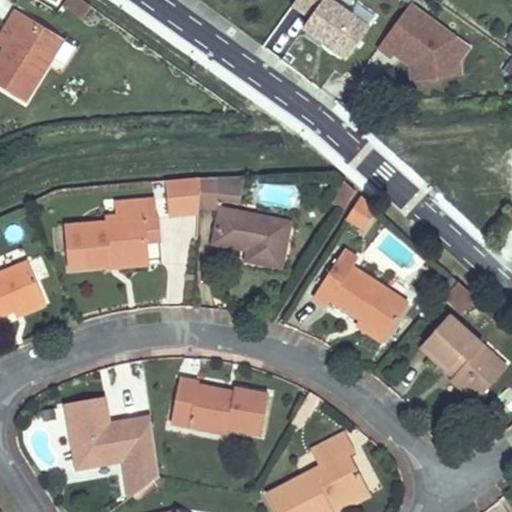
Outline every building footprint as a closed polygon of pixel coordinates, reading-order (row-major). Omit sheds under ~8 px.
[(89,3),(84,0),(64,0),(62,4),(81,16),(88,4),(89,3)] [(298,0),(291,14),(305,21),(298,34),(349,63),(377,15),(350,0),(298,0)] [(0,85),(24,100),(54,52),(47,48),(48,47),(56,34),(16,10),(9,21),(16,25),(3,48),(5,50),(11,54),(12,55),(6,64),(5,63),(0,60),(0,85)] [(0,46),(3,48),(16,25),(9,21),(0,35),(0,46)] [(63,38),(56,34),(48,47),(47,48),(54,52),(63,38)] [(11,54),(5,50),(0,57),(0,60),(5,63),(6,64),(12,55),(11,54)] [(475,78),(473,55),(440,56),(441,80),(443,80),(475,78)] [(477,95),(475,78),(443,80),(441,80),(441,96),(477,95)] [(245,176),(220,177),(218,199),(240,202),(245,176)] [(218,199),(220,177),(201,178),(200,189),(199,207),(218,207),(218,199)] [(200,189),(201,178),(166,182),(170,217),(199,214),(199,207),(200,189)] [(365,226),(377,208),(362,195),(349,215),(365,226)] [(147,241),(145,220),(156,219),(154,199),(118,201),(119,222),(69,225),(72,269),(148,263),(147,241)] [(281,266),(291,222),(220,208),(213,243),(248,249),(246,260),(281,266)] [(156,219),(145,220),(147,241),(160,240),(159,219),(156,219)] [(403,276),(420,258),(388,227),(371,244),(403,276)] [(41,298),(26,261),(0,272),(0,315),(13,309),(41,298)] [(409,302),(352,265),(343,278),(331,270),(313,296),(327,305),(330,300),(359,319),(386,336),(409,302)] [(16,317),(44,305),(44,304),(41,298),(13,309),(14,310),(16,317)] [(501,374),(477,352),(477,351),(482,346),(483,345),(450,315),(425,343),(457,372),(457,373),(454,376),(451,380),(475,402),(501,374)] [(382,341),(386,336),(359,319),(356,323),(356,324),(382,341)] [(457,372),(425,343),(421,347),(454,376),(457,373),(457,372)] [(507,366),(483,345),(482,346),(477,351),(477,352),(501,374),(502,372),(507,366)] [(260,434),(269,396),(234,389),(233,393),(231,398),(197,392),(198,387),(198,386),(198,383),(179,379),(170,422),(226,434),(227,428),(260,434)] [(233,393),(198,386),(198,387),(197,392),(231,398),(233,393)] [(137,424),(136,419),(118,422),(119,426),(111,427),(110,423),(108,400),(66,406),(76,468),(123,460),(129,498),(133,495),(155,479),(160,476),(152,421),(137,424)] [(331,511),(329,506),(364,487),(346,454),(352,450),(343,433),(313,449),(321,466),(268,493),(277,511),(331,511)] [(156,486),(155,480),(155,479),(133,495),(134,496),(137,500),(156,486)] [(331,511),(337,511),(369,496),(368,495),(364,487),(329,506),(331,511)]
